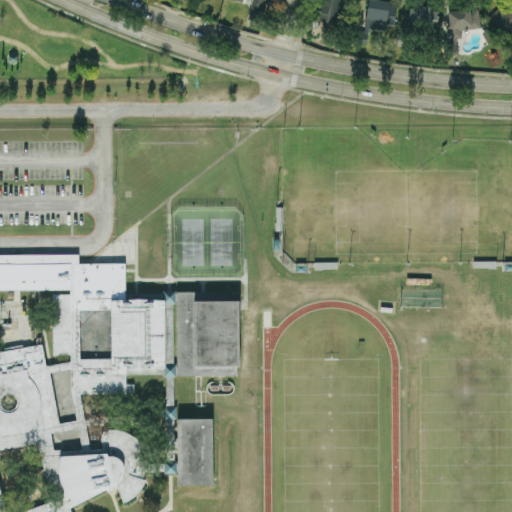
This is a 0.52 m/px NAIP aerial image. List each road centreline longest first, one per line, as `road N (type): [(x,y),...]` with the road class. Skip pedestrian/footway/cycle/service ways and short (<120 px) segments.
road 1 (secondary): [(58,0),(275,75),(449,106),(511,108)]
road 2 (secondary): [(511,86),(367,73),(281,55),(113,0)]
